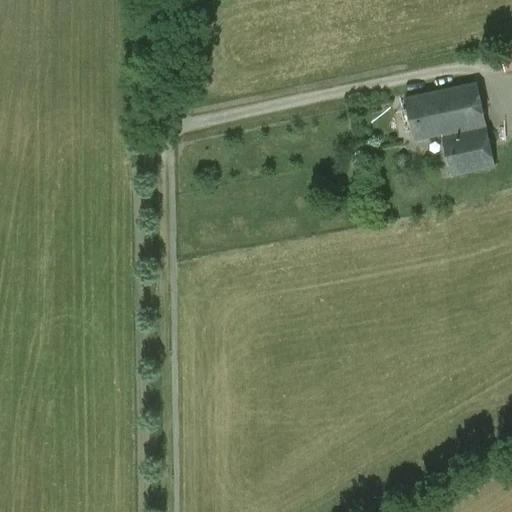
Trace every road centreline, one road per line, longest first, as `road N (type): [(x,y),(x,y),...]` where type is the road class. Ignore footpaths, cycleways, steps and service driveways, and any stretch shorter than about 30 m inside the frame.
road 1 (track): [(164,124),(164,511)]
road 2 (unclassified): [(164,124),(164,0)]
